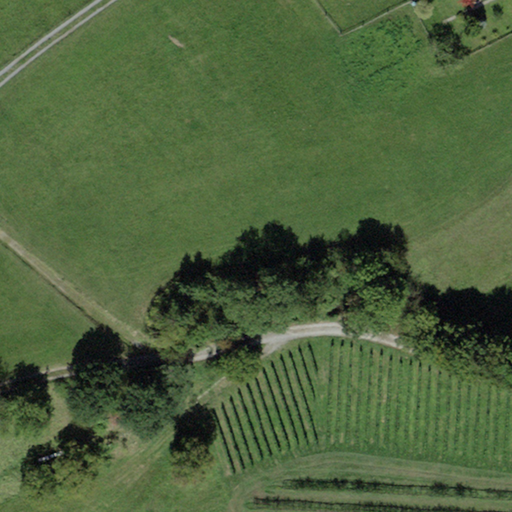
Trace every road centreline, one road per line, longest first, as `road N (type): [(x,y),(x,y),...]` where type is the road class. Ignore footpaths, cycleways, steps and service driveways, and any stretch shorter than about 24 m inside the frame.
road 1 (track): [(511,380),(368,337),(301,332),(216,351),(156,354)]
road 2 (track): [(156,354),(0,232)]
road 3 (track): [(0,391),(116,354),(156,354)]
road 4 (track): [(0,83),(108,0)]
